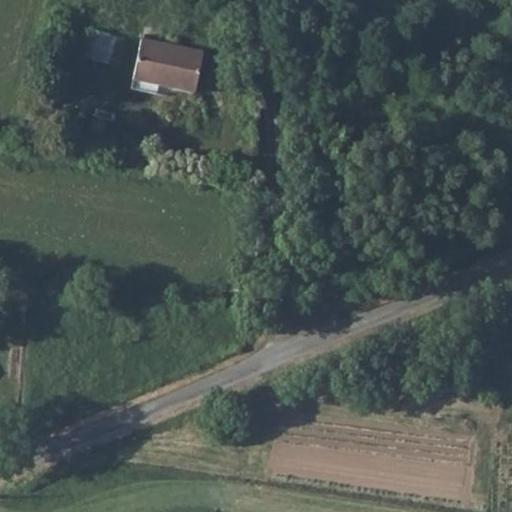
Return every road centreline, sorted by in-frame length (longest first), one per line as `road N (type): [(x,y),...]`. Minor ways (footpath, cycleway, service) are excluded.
road 1 (unclassified): [(511,269),(0,472)]
road 2 (track): [(276,190),(256,34),(243,0)]
